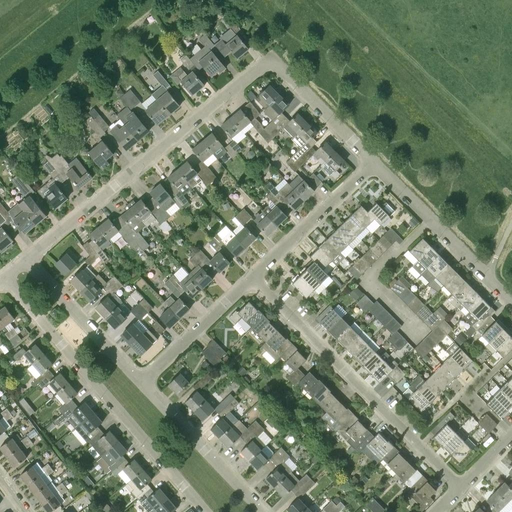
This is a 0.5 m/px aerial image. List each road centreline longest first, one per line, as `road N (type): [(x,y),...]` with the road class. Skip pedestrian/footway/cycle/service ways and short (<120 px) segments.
road 1 (residential): [(29,262),(270,61)]
road 2 (residential): [(204,511),(5,280)]
road 3 (residential): [(460,488),(253,276)]
road 4 (residential): [(511,297),(374,161)]
road 5 (residential): [(264,511),(141,381)]
road 6 (residential): [(253,276),(374,161)]
road 7 (residential): [(141,381),(29,262)]
road 8 (residential): [(141,381),(253,276)]
road 9 (residential): [(374,161),(270,61)]
